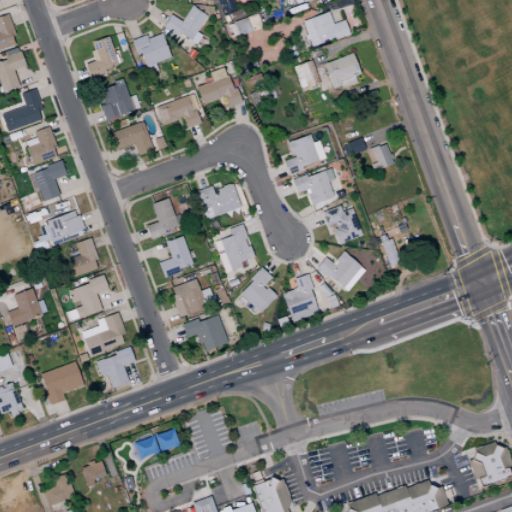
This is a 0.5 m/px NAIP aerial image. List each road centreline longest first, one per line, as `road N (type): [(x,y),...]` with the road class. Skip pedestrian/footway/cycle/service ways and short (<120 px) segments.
road 1 (residential): [(174,391),(30,0)]
road 2 (tertiary): [(373,0),(477,283)]
road 3 (secondary): [(261,361),(0,456)]
road 4 (residential): [(106,197),(240,144)]
